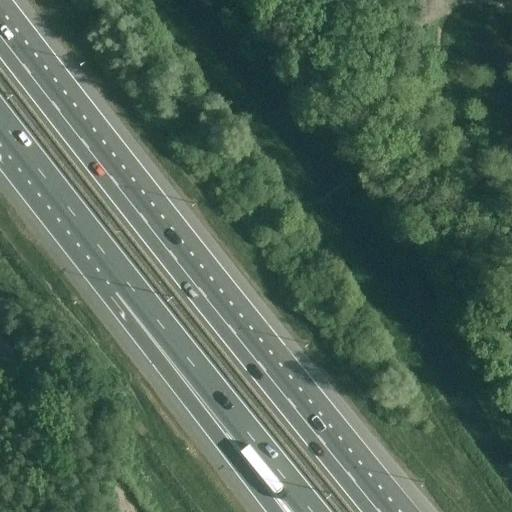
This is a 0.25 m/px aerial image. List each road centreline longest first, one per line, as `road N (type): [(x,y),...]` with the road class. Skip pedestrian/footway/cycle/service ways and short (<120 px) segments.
road 1 (motorway): [(377,511),(0,39)]
road 2 (motorway): [(123,280),(310,511)]
road 3 (motorway): [(123,280),(272,511)]
road 4 (motorway): [(0,118),(123,280)]
